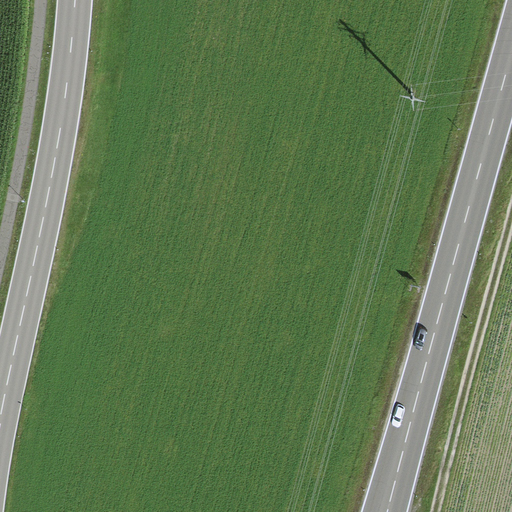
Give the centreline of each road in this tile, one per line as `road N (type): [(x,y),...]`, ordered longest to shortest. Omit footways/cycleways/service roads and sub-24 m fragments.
road 1 (primary): [(511,45),(385,511)]
road 2 (secondary): [(0,412),(64,100),(74,0)]
road 3 (track): [(511,204),(433,511)]
